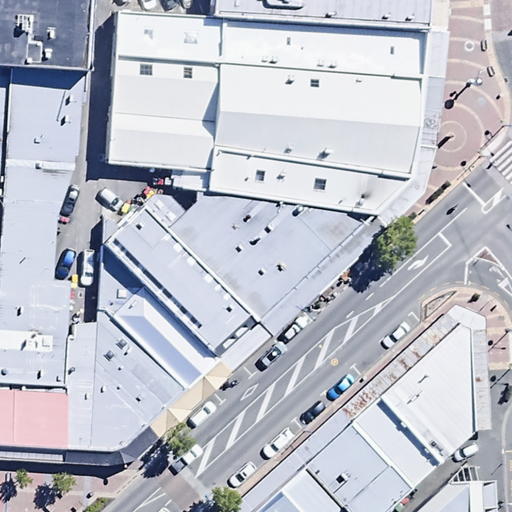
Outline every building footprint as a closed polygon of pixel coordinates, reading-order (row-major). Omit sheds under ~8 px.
[(0,0),(0,83),(85,90),(89,0),(0,0)] [(207,0),(207,22),(441,38),(444,4),(444,0),(207,0)] [(441,38),(207,22),(118,19),(107,177),(184,186),(392,225),(432,186),(441,38)] [(0,384),(70,387),(76,281),(85,90),(0,83),(0,384)] [(392,225),(184,186),(153,218),(271,340),(392,225)] [(271,340),(153,218),(76,281),(201,407),(271,340)] [(201,407),(76,281),(70,387),(65,480),(124,480),(201,407)] [(450,472),(480,446),(477,325),(381,397),(450,472)] [(70,387),(0,384),(0,474),(65,480),(70,387)] [(401,511),(450,472),(381,397),(304,461),(351,511),(401,511)] [(351,511),(304,461),(251,511),(351,511)] [(489,511),(489,490),(462,477),(421,511),(489,511)]
